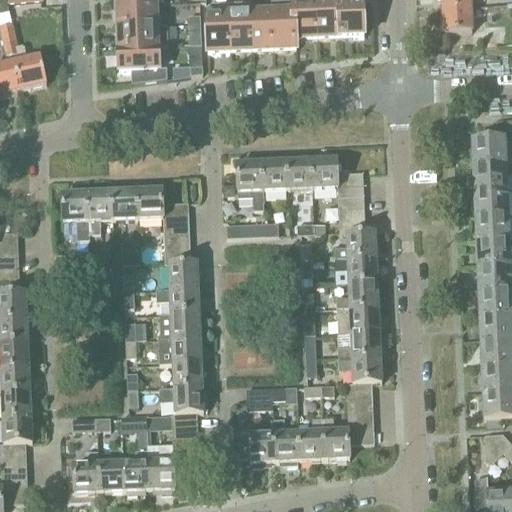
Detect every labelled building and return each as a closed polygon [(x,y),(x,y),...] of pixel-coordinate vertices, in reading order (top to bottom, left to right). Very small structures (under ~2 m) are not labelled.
[(5,0),(6,8),(42,6),(41,0),(5,0)] [(148,0),(116,0),(117,10),(148,9),(148,0)] [(366,0),(367,0),(348,2),(352,51),(363,51),(363,45),(377,44),(374,12),(380,12),(379,0),(366,0)] [(443,13),(471,12),(470,0),(440,0),(442,2),(443,13)] [(348,2),(327,4),(330,49),(352,47),(348,2)] [(302,7),(306,51),(330,50),(327,4),(302,7)] [(148,9),(117,10),(118,30),(149,28),(148,9)] [(471,12),(443,13),(444,39),(472,37),(471,12)] [(149,28),(118,30),(119,54),(149,51),(149,28)] [(4,31),(5,32),(10,53),(11,61),(13,69),(20,97),(47,90),(40,62),(26,66),(22,50),(17,51),(12,30),(4,31)] [(11,61),(10,53),(5,32),(1,33),(0,32),(0,53),(2,62),(11,61)] [(304,33),(277,36),(281,74),(308,72),(306,51),(304,33)] [(277,35),(252,38),(257,77),(281,74),(277,36),(277,35)] [(252,38),(228,40),(232,80),(257,77),(252,38)] [(204,43),(207,83),(232,80),(228,40),(204,43)] [(149,51),(119,54),(120,78),(151,75),(149,51)] [(0,101),(20,97),(13,69),(0,71),(0,101)] [(200,89),(184,90),(184,100),(200,100),(200,89)] [(472,171),(506,170),(504,132),(492,133),(492,144),(471,145),(472,171)] [(338,192),(337,179),(336,165),(311,166),(313,195),(313,200),(335,199),(335,194),(338,194),(338,192)] [(309,195),(313,195),(311,166),(287,167),(288,196),(288,201),(309,200),(309,195)] [(263,197),(288,196),(287,167),(262,168),(263,197)] [(264,218),(263,197),(262,168),(236,169),(237,204),(252,204),(253,218),(264,218)] [(473,196),(507,195),(506,181),(511,180),(511,169),(506,170),(472,171),(473,196)] [(338,192),(363,191),(362,178),(337,179),(338,192)] [(142,196),(138,196),(139,226),(164,225),(162,195),(161,195),(161,191),(141,192),(142,196)] [(338,204),(363,203),(363,191),(338,192),(338,194),(338,204)] [(474,221),(508,220),(507,195),(473,196),(474,221)] [(113,227),(139,226),(138,196),(112,198),(113,227)] [(99,228),(113,227),(112,198),(87,199),(89,242),(100,241),(99,228)] [(87,199),(62,200),(64,229),(77,229),(78,247),(89,246),(89,242),(87,199)] [(339,216),(364,215),(363,203),(338,204),(339,216)] [(164,222),(188,222),(188,209),(163,210),(164,222)] [(339,228),(364,227),(364,215),(339,216),(339,228)] [(475,247),(509,245),(508,220),(474,221),(475,247)] [(164,234),(189,234),(188,222),(164,222),(164,225),(164,234)] [(266,228),(266,240),(278,240),(278,227),(266,228)] [(337,265),(377,264),(375,238),(365,239),(364,227),(339,228),(340,240),(346,240),(347,254),(336,255),(337,265)] [(259,241),(259,228),(226,230),(226,242),(259,241)] [(314,230),(296,231),(296,241),(297,241),(300,240),(315,239),(314,230)] [(164,246),(189,245),(189,234),(164,234),(164,246)] [(0,251),(17,251),(17,238),(0,238),(0,251)] [(164,259),(190,258),(189,245),(164,246),(164,259)] [(476,272),(510,271),(509,245),(475,247),(476,272)] [(301,267),(310,267),(309,250),(300,250),(301,267)] [(0,263),(18,263),(17,251),(0,251),(0,263)] [(190,258),(164,259),(165,270),(190,269),(190,258)] [(56,274),(91,272),(90,260),(55,262),(56,274)] [(90,260),(91,272),(102,272),(102,260),(90,260)] [(122,271),(138,271),(138,261),(122,261),(122,271)] [(0,275),(18,275),(18,263),(0,263),(0,275)] [(349,290),(378,289),(377,264),(337,265),(338,282),(340,282),(340,290),(349,290)] [(324,266),(310,267),(301,267),(302,285),(311,285),(311,282),(321,282),(320,274),(324,274),(324,266)] [(170,296),(198,294),(197,269),(190,269),(165,270),(161,270),(161,282),(169,282),(170,296)] [(477,297),(511,296),(510,271),(476,272),(477,297)] [(0,287),(19,287),(18,275),(0,275),(0,287)] [(123,298),(132,297),(132,281),(122,281),(123,298)] [(0,325),(27,324),(26,299),(19,300),(19,287),(0,287),(0,325)] [(337,315),(379,313),(378,289),(349,290),(349,304),(337,305),(337,315)] [(171,321),(200,319),(198,294),(170,296),(157,296),(158,309),(170,308),(171,321)] [(479,322),(511,321),(511,295),(511,296),(477,297),(479,322)] [(132,297),(123,298),(123,310),(124,315),(133,314),(132,297)] [(303,317),(312,316),(312,300),(303,300),(303,317)] [(338,340),(351,339),(380,338),(379,313),(337,315),(338,340)] [(304,334),(313,334),(312,316),(303,317),(304,334)] [(172,346),(201,345),(200,319),(171,321),(172,346)] [(480,347),(511,346),(511,321),(479,322),(480,347)] [(0,350),(29,349),(27,324),(0,325),(0,350)] [(125,348),(134,347),(134,330),(125,330),(125,348)] [(340,365),(381,363),(380,338),(351,339),(351,355),(339,356),(340,365)] [(305,366),(314,366),(313,341),(304,342),(305,366)] [(202,369),(201,345),(172,346),(160,346),(160,359),(172,358),(173,370),(202,369)] [(481,373),(511,371),(511,346),(480,347),(481,373)] [(134,347),(125,348),(126,364),(135,364),(134,347)] [(0,374),(30,373),(29,349),(0,350),(0,374)] [(346,402),(372,401),(371,389),(382,389),(381,363),(340,365),(340,376),(352,376),(353,390),(346,390),(346,402)] [(314,366),(305,366),(306,383),(315,383),(314,366)] [(174,395),(203,394),(202,369),(173,370),(173,373),(167,373),(167,393),(174,393),(174,395)] [(482,397),(511,395),(511,371),(481,373),(482,397)] [(1,400),(31,398),(30,373),(0,374),(0,384),(0,385),(1,400)] [(127,398),(136,397),(135,379),(127,379),(127,398)] [(304,403),(322,402),(321,392),(303,393),(304,403)] [(321,392),(322,402),(333,402),(333,392),(321,392)] [(172,432),(197,431),(197,419),(204,419),(204,417),(208,416),(207,406),(204,406),(203,394),(174,395),(160,396),(161,409),(175,408),(175,420),(171,420),(172,432)] [(271,407),(272,407),(272,394),(246,395),(246,408),(247,417),(271,416),(271,407)] [(272,394),(272,407),(284,406),(283,394),(272,394)] [(511,395),(482,397),(483,423),(485,423),(502,423),(511,422),(511,395)] [(136,397),(127,398),(128,414),(137,414),(136,397)] [(2,425),(32,423),(31,398),(1,400),(1,406),(0,405),(0,415),(1,415),(2,425)] [(347,414),(372,413),(372,401),(346,402),(347,414)] [(347,426),(373,425),(372,413),(347,414),(347,426)] [(147,437),(146,422),(123,423),(123,438),(147,437)] [(3,450),(25,449),(33,449),(32,423),(2,425),(3,450)] [(502,423),(485,423),(486,432),(503,431),(502,423)] [(71,439),(97,438),(96,424),(71,426),(71,439)] [(96,424),(97,438),(109,437),(108,424),(96,424)] [(262,468),(275,467),(274,439),(273,439),(273,425),(261,426),(262,430),(238,431),(239,463),(249,462),(249,468),(251,468),(252,472),(263,472),(262,468)] [(299,466),(298,438),(284,439),(283,425),(273,425),(273,439),(274,439),(275,467),(286,467),(286,471),(297,470),(297,466),(299,466)] [(299,466),(325,465),(323,425),(310,426),(311,438),(298,438),(299,466)] [(349,450),(348,438),(348,436),(333,437),(332,425),(323,425),(325,465),(349,464),(349,450)] [(348,438),(373,437),(373,425),(347,426),(348,436),(348,438)] [(172,444),(198,443),(197,431),(172,432),(172,444)] [(348,438),(349,450),(374,449),(373,437),(348,438)] [(493,467),(503,458),(510,452),(502,442),(485,442),(486,467),(493,467)] [(174,456),(198,455),(198,443),(172,444),(173,451),(147,452),(148,458),(149,497),(162,496),(162,500),(173,500),(173,496),(175,496),(175,480),(174,468),(174,456)] [(0,462),(25,461),(25,449),(0,450),(0,456),(0,459),(0,462)] [(511,467),(511,465),(511,449),(511,450),(510,452),(503,458),(511,467)] [(174,468),(199,467),(198,455),(174,456),(174,468)] [(138,497),(149,497),(148,458),(136,458),(136,468),(123,469),(124,498),(128,498),(128,501),(138,501),(138,497)] [(99,499),(98,470),(97,459),(85,459),(86,470),(73,471),(74,500),(99,499)] [(1,474),(26,473),(25,461),(0,462),(1,474)] [(174,468),(175,480),(199,479),(199,467),(174,468)] [(99,499),(124,498),(123,469),(98,470),(99,499)] [(0,486),(26,485),(26,473),(1,474),(0,486)] [(1,498),(27,497),(26,485),(0,486),(0,494),(1,498)] [(511,511),(511,494),(486,496),(485,486),(471,486),(472,511),(511,511)] [(1,498),(1,510),(27,509),(27,497),(1,498)]
